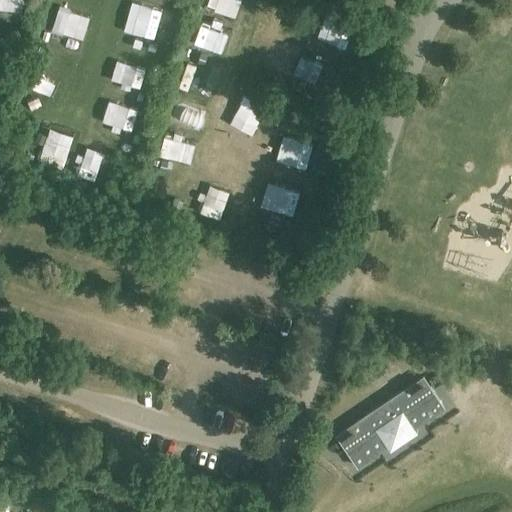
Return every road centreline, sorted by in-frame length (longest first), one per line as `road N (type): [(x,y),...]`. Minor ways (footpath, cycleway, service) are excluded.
road 1 (unclassified): [(280,460),(424,30),(450,0)]
road 2 (unclassified): [(0,371),(280,460)]
road 3 (track): [(244,170),(217,154),(214,132),(265,0)]
road 4 (track): [(111,0),(78,120)]
